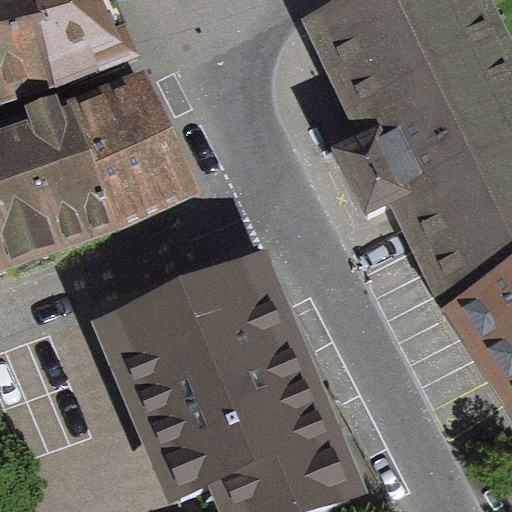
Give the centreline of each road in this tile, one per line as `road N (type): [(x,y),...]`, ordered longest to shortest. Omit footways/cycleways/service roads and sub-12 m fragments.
road 1 (residential): [(437,511),(283,209)]
road 2 (residential): [(18,511),(128,480),(55,286)]
road 3 (residential): [(55,286),(283,209)]
road 4 (residential): [(283,209),(204,47)]
